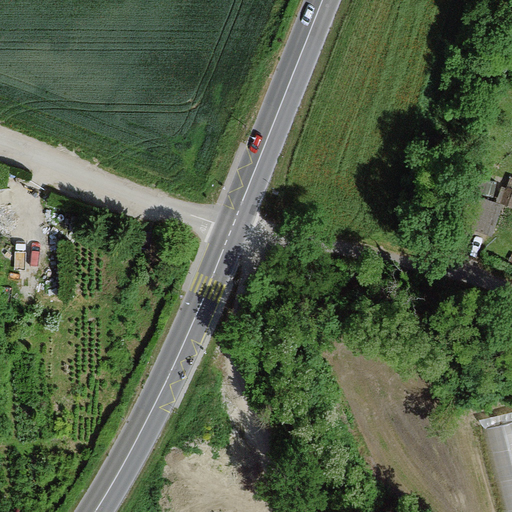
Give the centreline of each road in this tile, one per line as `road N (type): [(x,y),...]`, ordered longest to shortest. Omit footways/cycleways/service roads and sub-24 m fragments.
road 1 (secondary): [(95,511),(178,356),(232,227)]
road 2 (unclassified): [(232,227),(451,271),(511,292)]
road 3 (residential): [(0,143),(232,227)]
road 4 (secondary): [(232,227),(322,0)]
